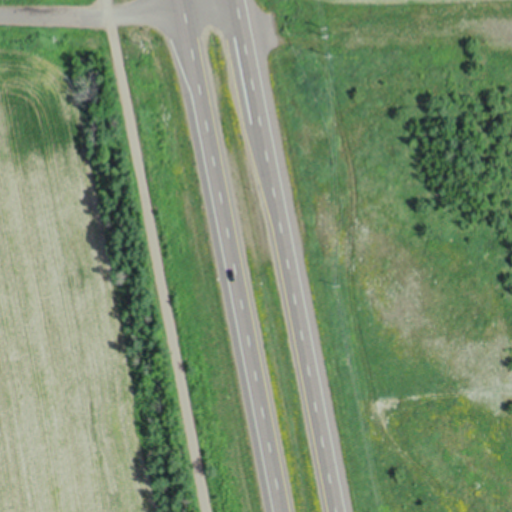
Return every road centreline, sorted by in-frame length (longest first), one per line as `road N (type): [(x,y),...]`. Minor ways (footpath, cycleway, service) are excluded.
road 1 (trunk): [(336,511),(236,0)]
road 2 (trunk): [(181,0),(280,511)]
road 3 (residential): [(239,15),(0,11)]
